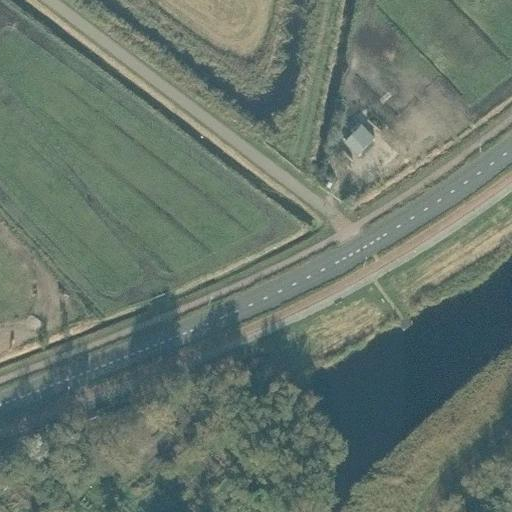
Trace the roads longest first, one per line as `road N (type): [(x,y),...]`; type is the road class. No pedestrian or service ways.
road 1 (tertiary): [(242,310),(272,311),(369,266),(485,184),(494,164)]
road 2 (tertiary): [(494,164),(475,168),(358,246),(261,290),(242,310)]
road 3 (tertiary): [(0,406),(242,310)]
road 4 (track): [(292,182),(337,0)]
